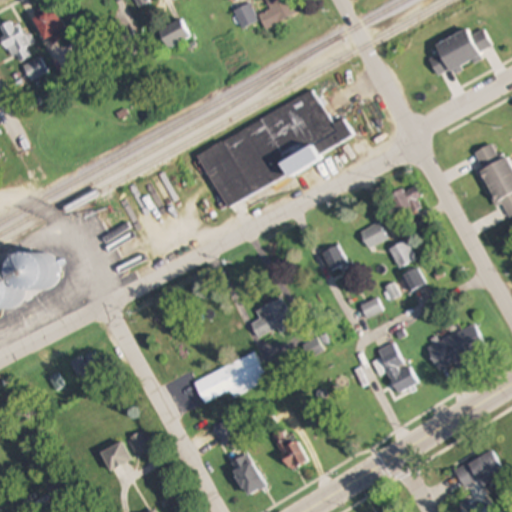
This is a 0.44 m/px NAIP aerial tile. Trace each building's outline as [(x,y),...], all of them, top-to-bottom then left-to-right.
[(260,16),(266,30),(298,16),(291,0),(265,0),(270,12),(260,16)] [(68,29),(55,6),(33,19),(46,41),(68,29)] [(242,28),(257,23),(251,6),(236,12),(242,28)] [(169,50),(192,38),(183,20),(160,32),(169,50)] [(0,26),(0,28),(10,60),(36,52),(31,35),(22,38),(17,21),(0,26)] [(485,31),(471,37),(469,30),(436,45),(440,55),(430,59),(437,76),(494,51),(485,31)] [(199,151),(225,207),(358,145),(347,119),(331,126),(318,96),(199,151)] [(499,207),(504,205),(511,219),(511,218),(511,166),(508,159),(502,162),(493,146),(473,156),(499,207)] [(392,199),(404,219),(425,205),(413,186),(392,199)] [(361,233),(370,251),(390,241),(380,223),(361,233)] [(393,248),(401,268),(416,262),(409,242),(393,248)] [(332,272),(349,264),(339,245),(323,254),(332,272)] [(404,277),(413,293),(427,285),(419,269),(404,277)] [(262,321),(252,326),(260,340),(278,330),(281,336),(289,331),(286,325),(295,321),(283,298),(257,312),(262,321)] [(384,313),(379,299),(362,307),(368,320),(384,313)] [(490,353),(476,325),(429,349),(442,377),(490,353)] [(310,359),(325,351),(319,340),(305,347),(310,359)] [(380,353),(392,375),(406,367),(393,345),(380,353)] [(72,364),(83,386),(107,374),(96,352),(72,364)] [(270,383),(257,354),(195,382),(205,404),(232,392),(235,399),(270,383)] [(133,438),(141,456),(149,452),(141,434),(133,438)] [(308,463),(294,436),(277,445),(292,472),(308,463)] [(102,453),(110,472),(133,463),(124,443),(102,453)] [(504,469),(493,451),(457,473),(467,491),(504,469)] [(267,487),(247,456),(231,466),(250,498),(267,487)]
